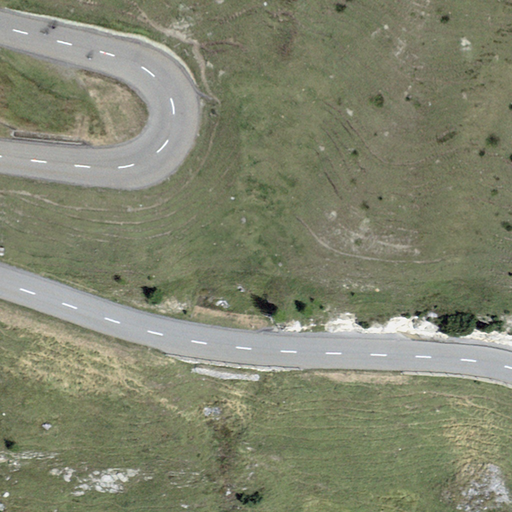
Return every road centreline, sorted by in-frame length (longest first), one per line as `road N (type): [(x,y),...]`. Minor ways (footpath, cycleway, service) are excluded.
road 1 (secondary): [(0,282),(174,338),(511,368)]
road 2 (secondary): [(0,26),(147,69),(168,88),(175,120),(164,147),(130,166),(0,156)]
